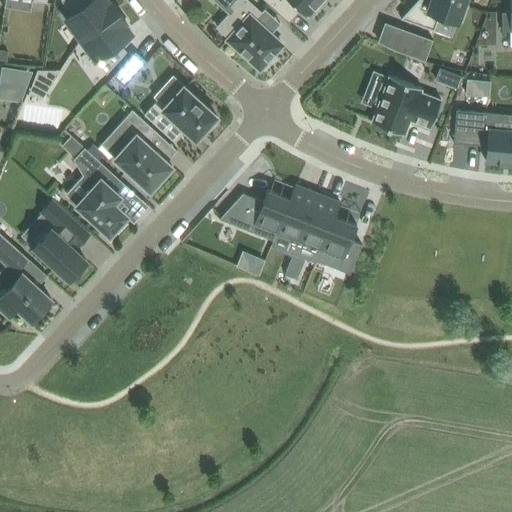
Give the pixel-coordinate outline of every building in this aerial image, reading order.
[(83,39),(121,10),(113,0),(112,0),(112,1),(111,0),(62,0),(73,13),(67,18),(83,39)] [(250,0),(233,0),(229,5),(233,9),(217,26),(229,37),(228,38),(260,68),(262,66),(265,69),(276,57),(273,54),(283,43),(256,19),(263,12),(250,0)] [(308,15),(322,0),(265,0),(289,21),(301,9),(308,15)] [(401,17),(436,30),(437,29),(435,28),(440,14),(458,21),(459,19),(462,20),(467,5),(464,4),(465,0),(416,0),(401,17)] [(121,10),(83,39),(109,75),(130,52),(123,42),(135,32),(127,22),(129,21),(121,10)] [(396,49),(425,60),(433,38),(404,28),(396,49)] [(0,48),(0,58),(7,60),(9,50),(0,48)] [(136,51),(113,76),(125,87),(148,61),(136,51)] [(2,65),(0,79),(0,81),(16,84),(18,68),(2,65)] [(464,75),(440,66),(435,79),(459,87),(464,75)] [(38,68),(31,88),(45,94),(61,69),(38,68)] [(422,87),(390,74),(372,121),(405,133),(410,118),(431,126),(442,99),(421,91),(422,87)] [(490,81),(468,79),(467,92),(489,94),(490,81)] [(186,129),(195,138),(196,139),(205,128),(209,130),(217,122),(215,118),(218,115),(184,84),(168,102),(158,98),(144,113),(175,141),(186,129)] [(487,107),(458,105),(455,138),(482,141),(483,137),(489,137),(487,157),(511,159),(511,125),(486,123),(487,107)] [(147,142),(157,131),(133,108),(117,125),(124,146),(115,157),(136,176),(133,179),(144,189),(147,186),(150,189),(172,165),(147,142)] [(92,188),(77,204),(110,234),(114,229),(117,232),(126,222),(123,219),(127,214),(118,207),(133,190),(85,146),(74,158),(92,188)] [(291,229),(314,182),(313,182),(313,183),(293,173),(294,172),(292,171),(285,185),(286,185),(266,226),(267,226),(271,218),(290,228),(290,229),(291,229)] [(265,225),(266,226),(286,185),(285,185),(266,175),(266,174),(265,174),(259,185),(242,177),(242,176),(241,175),(215,200),(216,201),(217,200),(266,224),(265,225)] [(312,240),(335,193),(334,192),(334,193),(314,184),(315,183),(314,182),(291,229),(292,229),(298,216),(318,226),(311,239),(312,240)] [(343,255),(345,256),(355,234),(354,233),(353,234),(344,229),(353,213),(351,212),(350,213),(331,203),(336,193),(335,193),(312,240),(313,240),(313,239),(343,254),(343,255)] [(34,245),(69,278),(87,259),(71,245),(75,241),(79,244),(90,232),(53,198),(42,210),(55,222),(34,245)] [(15,272),(19,268),(28,257),(0,230),(0,257),(6,264),(15,272)] [(295,271),(288,268),(285,273),(293,276),(295,271)] [(52,298),(23,271),(0,295),(0,307),(9,316),(17,307),(31,320),(33,317),(36,320),(45,310),(42,308),(52,298)]
